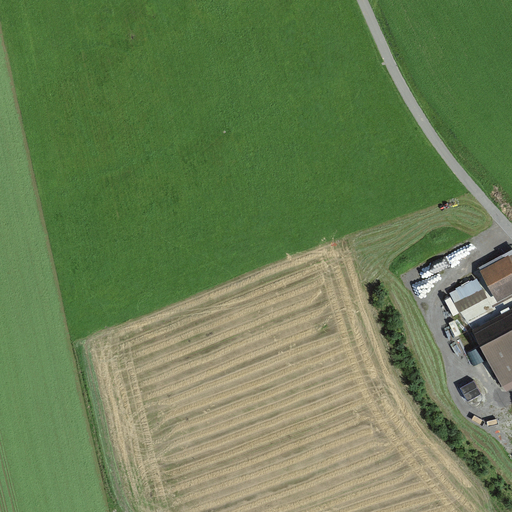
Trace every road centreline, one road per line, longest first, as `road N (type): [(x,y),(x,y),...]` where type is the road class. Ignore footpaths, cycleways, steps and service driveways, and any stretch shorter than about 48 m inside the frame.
road 1 (track): [(354,0),(447,167),(511,240)]
road 2 (unknown): [(507,235),(438,293),(473,373),(511,395)]
